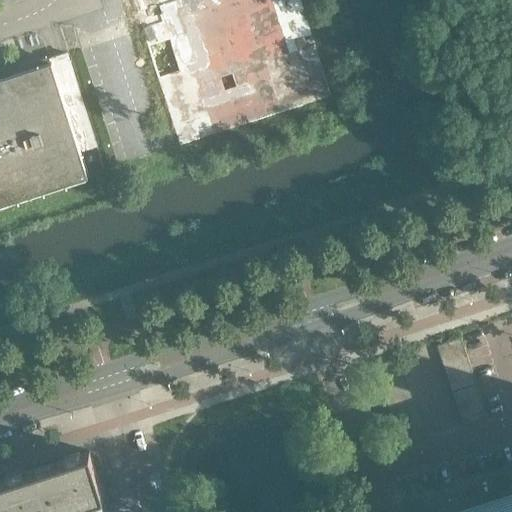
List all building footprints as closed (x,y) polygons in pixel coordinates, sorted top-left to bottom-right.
[(332,95),(301,0),(132,0),(179,145),(332,95)] [(97,145),(68,54),(51,59),(0,75),(0,201),(104,168),(97,145)] [(464,348),(461,336),(437,344),(440,356),(464,348)] [(468,359),(464,348),(440,356),(444,367),(468,359)] [(402,366),(398,356),(374,364),(378,374),(402,366)] [(472,371),(468,359),(444,367),(448,379),(472,371)] [(405,376),(402,366),(378,374),(381,384),(405,376)] [(476,382),(472,371),(448,379),(452,390),(476,382)] [(408,386),(405,376),(381,384),(384,394),(408,386)] [(479,394),(476,382),(452,390),(455,401),(479,394)] [(411,396),(408,386),(384,394),(388,404),(411,396)] [(483,405),(479,394),(455,401),(459,413),(483,405)] [(415,406),(411,396),(388,404),(391,414),(415,406)] [(487,416),(483,405),(459,413),(463,424),(487,416)] [(418,416),(415,406),(391,414),(394,424),(418,416)] [(421,426),(418,416),(394,424),(397,434),(421,426)] [(425,436),(421,426),(397,434),(401,444),(425,436)] [(0,511),(47,511),(101,495),(103,494),(89,450),(0,478),(0,511)] [(511,511),(511,497),(465,511),(511,511)]
